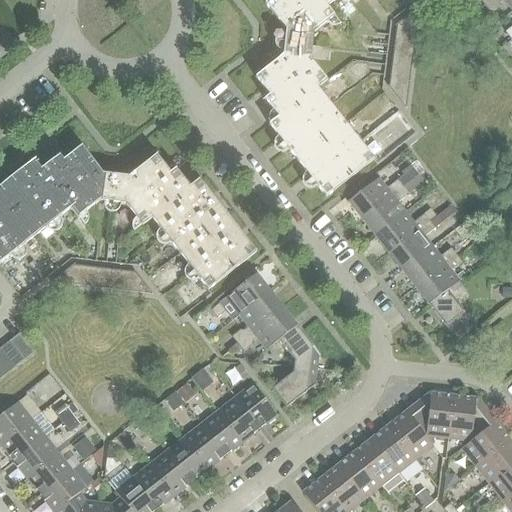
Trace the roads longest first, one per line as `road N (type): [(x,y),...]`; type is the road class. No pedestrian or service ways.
road 1 (residential): [(379,367),(377,332),(158,59)]
road 2 (residential): [(222,511),(369,397),(379,367)]
road 3 (residential): [(511,418),(483,381),(379,367)]
